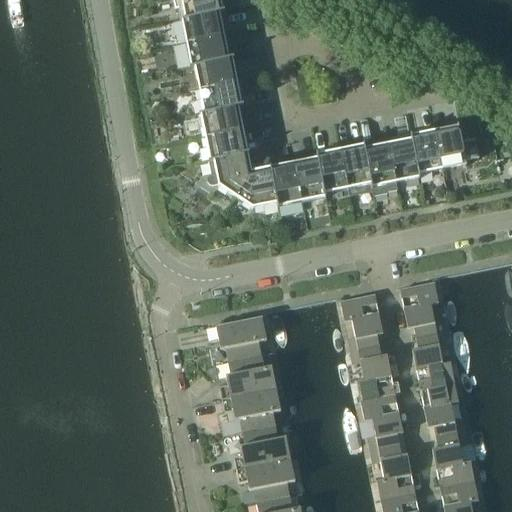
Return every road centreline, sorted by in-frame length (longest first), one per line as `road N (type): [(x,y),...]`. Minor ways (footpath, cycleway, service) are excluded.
road 1 (unclassified): [(174,276),(142,236),(98,0)]
road 2 (residential): [(429,511),(380,248)]
road 3 (residential): [(196,511),(159,328),(174,276)]
road 4 (residential): [(277,44),(302,39),(366,80),(374,105),(295,125)]
road 5 (unclassified): [(380,248),(230,278),(174,276)]
road 6 (unclassified): [(511,221),(380,248)]
